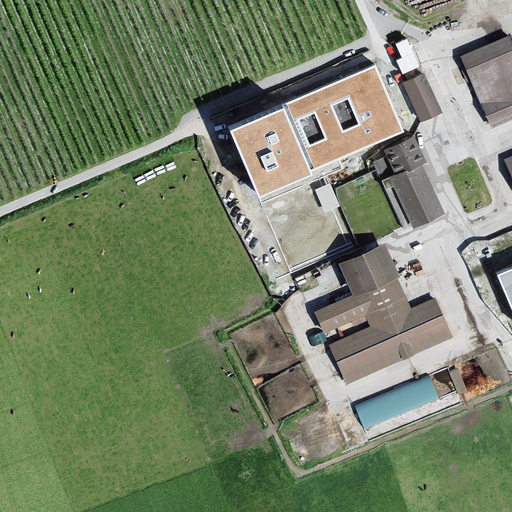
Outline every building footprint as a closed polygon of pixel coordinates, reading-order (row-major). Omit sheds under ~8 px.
[(394,38),(401,52),(395,55),(402,70),(419,63),(406,33),(394,38)] [(511,43),(509,37),(461,58),(490,130),(511,120),(511,43)] [(373,64),(227,127),(256,194),(402,131),(373,64)] [(423,75),(402,84),(421,123),(442,114),(423,75)] [(448,217),(413,137),(384,150),(395,175),(389,178),(413,233),(448,217)] [(384,246),(338,265),(352,296),(315,313),(324,334),(351,323),(353,326),(367,321),(370,328),(328,346),(346,385),(452,339),(434,299),(411,309),(397,280),(399,279),(384,246)] [(511,267),(496,274),(511,311),(511,267)] [(364,426),(440,398),(431,374),(355,402),(364,426)]
